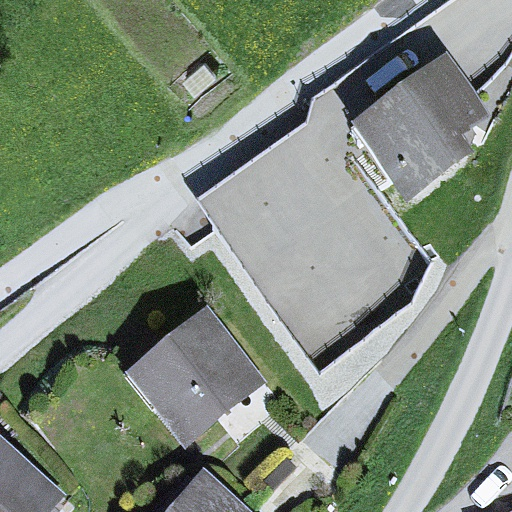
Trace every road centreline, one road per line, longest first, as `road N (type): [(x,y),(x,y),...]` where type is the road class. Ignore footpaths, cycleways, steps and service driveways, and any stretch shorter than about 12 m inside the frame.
road 1 (residential): [(426,0),(168,198)]
road 2 (residential): [(511,264),(470,399),(401,511)]
road 3 (residential): [(168,198),(0,354)]
road 4 (residential): [(168,198),(107,213),(0,283)]
